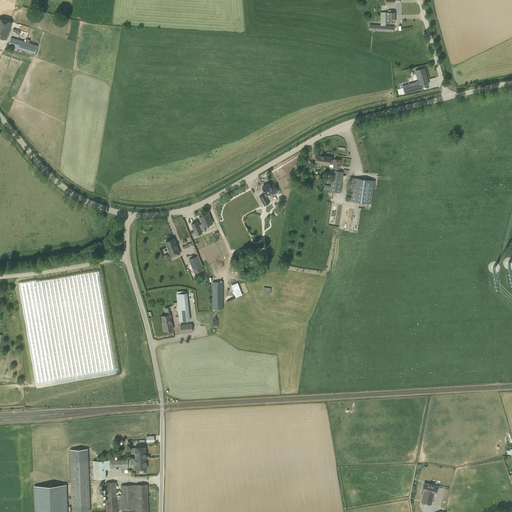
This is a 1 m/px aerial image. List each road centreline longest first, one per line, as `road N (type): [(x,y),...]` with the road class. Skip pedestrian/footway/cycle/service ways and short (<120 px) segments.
road 1 (unclassified): [(444,101),(348,123),(188,210),(128,214)]
road 2 (unclassified): [(160,511),(161,395),(126,257),(128,214)]
road 3 (unclassified): [(128,214),(64,188),(0,118)]
